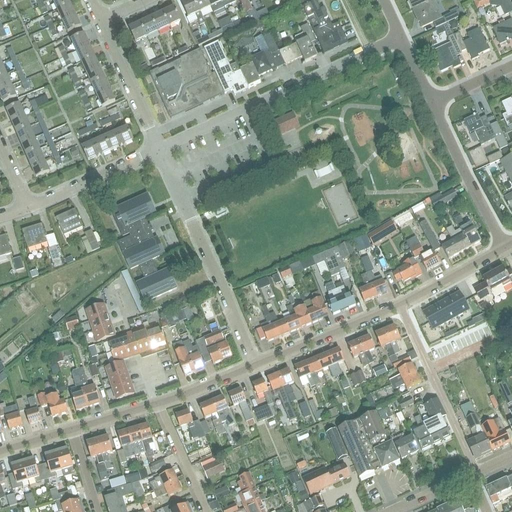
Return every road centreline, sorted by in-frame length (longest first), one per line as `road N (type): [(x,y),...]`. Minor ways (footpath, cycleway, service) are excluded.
road 1 (residential): [(255,366),(158,150)]
road 2 (residential): [(158,149),(369,52)]
road 3 (residential): [(472,474),(400,305)]
road 4 (residential): [(504,248),(433,104)]
road 5 (residential): [(255,366),(400,305)]
road 6 (residential): [(27,208),(158,150)]
road 7 (residential): [(158,149),(99,21)]
